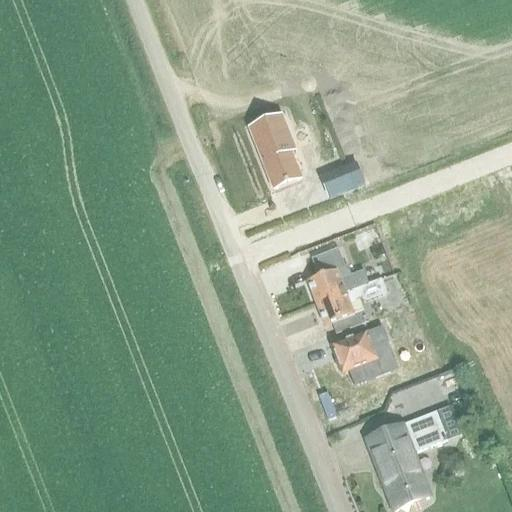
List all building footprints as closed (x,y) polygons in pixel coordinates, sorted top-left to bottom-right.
[(274,192),(303,181),(292,154),(296,152),(291,140),(283,117),(250,131),(258,152),(274,192)] [(357,165),(322,179),(330,200),(365,186),(357,165)] [(319,280),(308,285),(316,306),(324,303),(369,286),(364,272),(351,277),(347,269),(346,270),(339,251),(312,261),(319,280)] [(324,303),(316,306),(325,329),(332,326),(336,337),(365,325),(361,314),(354,317),(349,305),(359,301),(367,303),(387,295),(382,281),(369,286),(324,303)] [(383,330),(333,350),(343,375),(377,362),(373,350),(388,344),(383,330)] [(367,419),(383,413),(391,395),(362,407),(367,419)] [(437,416),(369,443),(393,503),(426,490),(413,457),(448,443),(437,416)]
